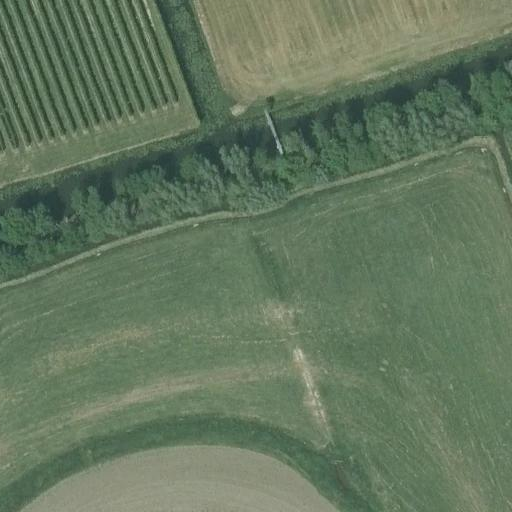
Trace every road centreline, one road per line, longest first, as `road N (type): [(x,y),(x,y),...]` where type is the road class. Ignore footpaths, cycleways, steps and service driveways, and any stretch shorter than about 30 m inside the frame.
road 1 (track): [(282,174),(0,255)]
road 2 (track): [(469,111),(282,174)]
